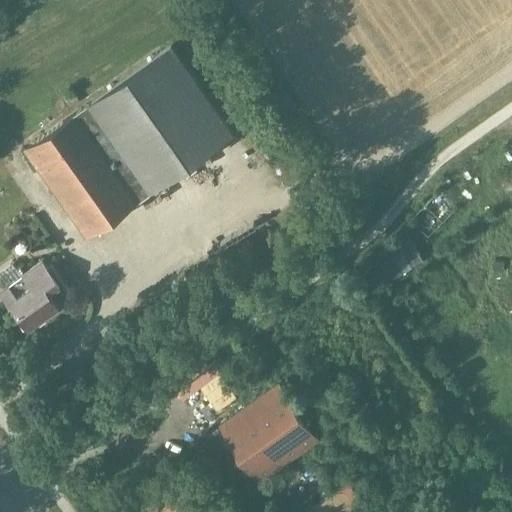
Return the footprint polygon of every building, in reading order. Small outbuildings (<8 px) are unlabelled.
[(87,237),(233,132),(170,45),(24,149),(87,237)] [(24,278),(4,293),(28,327),(59,305),(54,298),(64,291),(42,260),(22,275),(24,278)] [(220,421),(261,479),(319,438),(278,381),(220,421)] [(302,511),(349,511),(363,502),(347,480),(302,511)] [(159,511),(202,511),(203,511),(200,506),(210,499),(199,483),(189,490),(188,490),(158,510),(159,511)]
